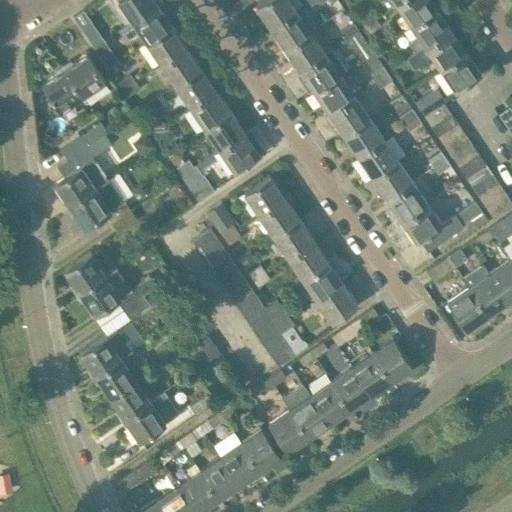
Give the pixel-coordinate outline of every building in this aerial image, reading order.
[(117,0),(131,19),(156,2),(154,0),(117,0)] [(301,0),(259,0),(254,4),(269,26),(295,8),(303,3),(301,0)] [(398,0),(395,2),(410,24),(436,6),(431,0),(398,0)] [(145,41),(171,23),(156,2),(131,19),(120,27),(127,37),(137,29),(145,41)] [(415,52),(450,28),(436,6),(410,24),(417,35),(408,41),(415,52)] [(310,30),(295,8),(269,26),(284,47),(310,30)] [(357,17),(362,25),(374,16),(370,9),(357,17)] [(374,16),(362,25),(367,32),(379,23),(374,16)] [(90,18),(79,25),(93,45),(103,38),(90,18)] [(345,37),(357,28),(352,21),(340,30),(345,37)] [(160,63),(185,45),(171,23),(145,41),(160,63)] [(372,50),(357,28),(345,37),(350,44),(357,47),(363,56),(372,50)] [(464,48),(450,28),(415,52),(408,57),(414,66),(431,54),(439,66),(464,48)] [(298,68),(324,51),(310,30),(284,47),(298,68)] [(103,38),(93,45),(99,54),(109,47),(103,38)] [(200,66),(185,45),(160,63),(174,84),(200,66)] [(332,45),(324,51),(298,68),(306,80),(304,84),(308,90),(313,90),(339,72),(347,67),(332,45)] [(480,71),(464,48),(439,66),(454,89),(480,71)] [(374,80),(387,71),(372,50),(363,56),(373,70),(369,72),(374,80)] [(62,67),(80,94),(103,79),(85,52),(62,67)] [(386,60),(392,68),(404,59),(399,52),(386,60)] [(189,105),(214,87),(200,66),(174,84),(189,105)] [(59,109),(80,94),(62,67),(40,82),(59,109)] [(391,78),(387,71),(374,80),(379,87),(391,78)] [(117,80),(123,88),(135,80),(130,72),(117,80)] [(313,90),(328,111),(353,94),(352,92),(358,89),(353,82),(348,86),(339,72),(313,90)] [(135,80),(123,88),(127,95),(139,86),(135,80)] [(414,100),(423,114),(443,101),(446,99),(436,85),(414,100)] [(229,109),(214,87),(189,105),(203,126),(229,109)] [(368,115),(353,94),(328,111),(342,132),(368,115)] [(431,124),(450,111),(443,101),(423,114),(431,124)] [(122,120),(131,113),(125,103),(115,110),(122,120)] [(511,132),(511,108),(510,104),(498,112),(511,132)] [(404,123),(416,115),(411,107),(399,115),(404,123)] [(218,148),(244,130),(229,109),(203,126),(218,148)] [(457,121),(450,111),(431,124),(438,135),(457,121)] [(147,123),(151,130),(164,122),(159,115),(147,123)] [(383,137),(368,115),(342,132),(358,154),(383,137)] [(421,122),(416,115),(404,123),(409,130),(421,122)] [(86,144),(104,132),(106,131),(99,121),(79,135),(86,144)] [(445,145),(464,132),(457,121),(438,135),(445,145)] [(164,122),(151,130),(156,138),(169,129),(164,122)] [(251,141),(244,130),(218,148),(233,170),(264,149),(256,137),(251,141)] [(104,132),(86,144),(93,155),(111,142),(104,132)] [(471,142),(464,132),(445,145),(452,155),(471,142)] [(59,148),(66,158),(86,144),(79,135),(59,148)] [(372,175),(397,158),(383,137),(358,154),(372,175)] [(459,166),(478,152),(471,142),(452,155),(459,166)] [(108,177),(93,155),(86,144),(66,158),(56,165),(63,174),(52,182),(67,204),(108,177)] [(51,153),(48,149),(42,146),(38,147),(39,161),(51,153)] [(433,165),(445,157),(440,150),(428,158),(433,165)] [(485,162),(478,152),(459,166),(466,176),(485,162)] [(450,164),(445,157),(433,165),(438,173),(450,164)] [(176,166),(181,173),(193,165),(188,158),(176,166)] [(412,179),(397,158),(372,175),(386,196),(412,179)] [(473,186),(492,173),(485,162),(466,176),(473,186)] [(195,163),(193,165),(181,173),(186,180),(198,199),(213,189),(195,163)] [(243,190),(258,212),(263,208),(283,195),(269,173),(243,190)] [(499,183),(492,173),(473,186),(480,196),(499,183)] [(130,208),(123,199),(108,177),(67,204),(82,227),(90,221),(97,231),(109,222),(130,208)] [(401,218),(427,201),(412,179),(386,196),(401,218)] [(487,206),(506,193),(499,183),(480,196),(487,206)] [(511,203),(511,201),(506,193),(487,206),(493,217),(511,203)] [(298,216),(283,195),(263,208),(258,212),(273,234),(298,216)] [(221,200),(206,210),(219,228),(233,218),(221,200)] [(455,213),(462,224),(481,210),(474,200),(455,213)] [(442,222),(427,201),(401,218),(416,240),(442,222)] [(136,219),(130,208),(109,222),(116,232),(136,219)] [(312,237),(298,216),(273,234),(287,255),(312,237)] [(501,218),(490,225),(494,232),(505,224),(501,218)] [(218,229),(223,235),(235,228),(230,221),(218,229)] [(494,232),(490,225),(478,233),(482,240),(494,232)] [(199,248),(217,236),(210,227),(193,239),(199,248)] [(235,228),(223,235),(228,243),(240,235),(235,228)] [(206,257),(223,245),(217,236),(199,248),(206,257)] [(302,276),(327,259),(312,237),(287,255),(302,276)] [(212,266),(229,254),(223,245),(206,257),(212,266)] [(466,256),(460,246),(448,254),(454,264),(466,256)] [(77,291),(104,272),(89,250),(63,268),(77,291)] [(218,274),(235,263),(229,254),(212,266),(218,274)] [(454,264),(448,254),(426,269),(433,278),(454,264)] [(508,298),(511,295),(511,258),(510,256),(489,270),(508,298)] [(342,280),(327,259),(302,276),(316,298),(342,280)] [(462,276),(468,284),(487,312),(508,298),(489,270),(483,262),(462,276)] [(224,283),(241,272),(235,263),(218,274),(224,283)] [(247,271),(252,278),(264,270),(259,263),(247,271)] [(121,308),(142,295),(153,287),(146,276),(130,288),(115,265),(104,272),(77,291),(92,314),(115,298),(121,308)] [(264,270),(252,278),(257,286),(269,278),(264,270)] [(230,292),(247,281),(241,272),(224,283),(230,292)] [(342,280),(316,298),(331,320),(357,302),(342,280)] [(236,301),(253,289),(247,281),(230,292),(236,301)] [(466,327),(487,312),(468,284),(447,299),(466,327)] [(242,310),(259,298),(253,289),(236,301),(242,310)] [(148,305),(142,295),(121,308),(128,318),(148,305)] [(265,307),(263,303),(259,298),(242,310),(248,319),(265,307)] [(381,317),(373,306),(352,321),(359,331),(381,317)] [(265,307),(248,319),(254,327),(263,321),(271,315),(265,307)] [(284,309),(272,317),(277,324),(289,316),(284,309)] [(277,324),(272,317),(271,315),(263,321),(254,327),(260,336),(277,324)] [(294,324),(289,316),(277,324),(282,332),(294,324)] [(338,345),(359,331),(352,321),(340,329),(331,335),(338,345)] [(277,324),(260,336),(263,342),(266,345),(283,333),(282,332),(277,324)] [(78,352),(93,374),(120,355),(132,347),(117,326),(78,352)] [(283,333),(266,345),(272,354),(289,342),(283,333)] [(208,334),(198,341),(209,357),(219,350),(208,334)] [(393,335),(372,350),(391,378),(413,364),(393,335)] [(322,341),(311,349),(318,359),(330,351),(322,341)] [(295,352),(289,342),(272,354),(278,364),(295,352)] [(165,350),(172,360),(182,353),(175,343),(165,350)] [(318,359),(311,349),(298,357),(305,368),(318,359)] [(172,360),(165,350),(155,356),(162,367),(172,360)] [(351,364),(370,392),(391,378),(372,350),(351,364)] [(108,395),(135,377),(120,355),(93,374),(106,393),(108,395)] [(370,392),(351,364),(330,378),(350,407),(370,393),(370,392)] [(288,379),(281,369),(269,377),(276,387),(288,379)] [(135,377),(108,395),(123,417),(150,398),(135,377)] [(276,387),(269,377),(257,385),(264,396),(276,387)] [(350,407),(330,378),(309,392),(329,421),(350,407)] [(181,424),(195,415),(215,402),(208,392),(175,415),(181,424)] [(289,406),(308,435),(329,421),(309,392),(289,406)] [(165,421),(150,398),(123,417),(138,439),(165,421)] [(232,402),(220,410),(227,421),(239,413),(232,402)] [(308,435),(289,406),(268,421),(287,449),(308,435)] [(227,421),(220,410),(208,419),(215,429),(227,421)] [(281,454),(262,426),(240,440),(260,469),(281,454)] [(190,430),(179,438),(186,449),(198,441),(190,430)] [(186,449),(179,438),(167,447),(174,457),(186,449)] [(239,483),(260,469),(240,440),(220,454),(239,483)] [(239,483),(220,454),(199,468),(219,497),(239,483)] [(156,469),(149,459),(137,467),(145,477),(156,469)] [(164,465),(158,469),(162,475),(168,470),(164,465)] [(123,492),(145,477),(137,467),(116,481),(123,492)] [(198,511),(219,497),(199,468),(179,482),(198,511)] [(196,511),(198,511),(179,482),(158,497),(168,511),(196,511)] [(136,511),(168,511),(158,497),(136,511)]
